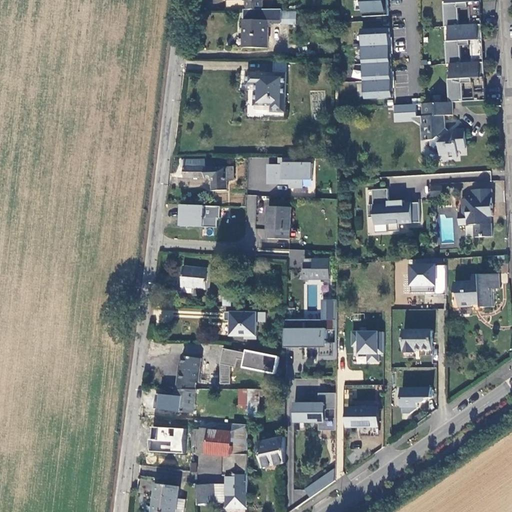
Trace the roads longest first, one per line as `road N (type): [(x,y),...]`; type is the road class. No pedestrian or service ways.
road 1 (unclassified): [(182,0),(118,511)]
road 2 (secondary): [(511,384),(326,511)]
